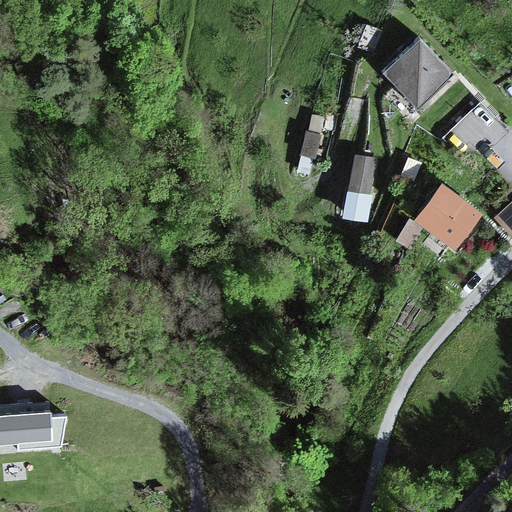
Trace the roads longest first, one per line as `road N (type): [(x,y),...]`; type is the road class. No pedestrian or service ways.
road 1 (unclassified): [(511,260),(409,376),(386,425),(363,511)]
road 2 (track): [(204,511),(181,426),(46,375),(0,336)]
